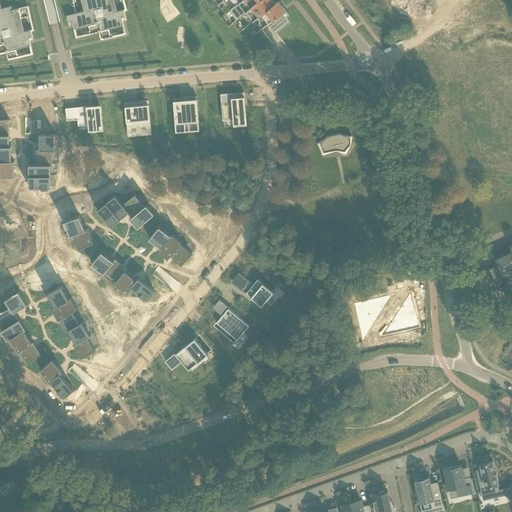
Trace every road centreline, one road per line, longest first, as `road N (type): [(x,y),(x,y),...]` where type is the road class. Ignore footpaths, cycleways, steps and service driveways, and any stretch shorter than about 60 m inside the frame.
road 1 (residential): [(0,386),(22,379),(75,421),(99,412),(259,212),(273,165),(267,74)]
road 2 (unclassified): [(466,368),(362,366),(149,443),(52,445),(0,465)]
road 3 (unclassified): [(466,368),(433,187),(370,61)]
road 4 (residential): [(267,74),(0,98)]
road 5 (unknown): [(0,187),(33,207),(134,371)]
road 6 (tertiary): [(270,511),(480,437)]
